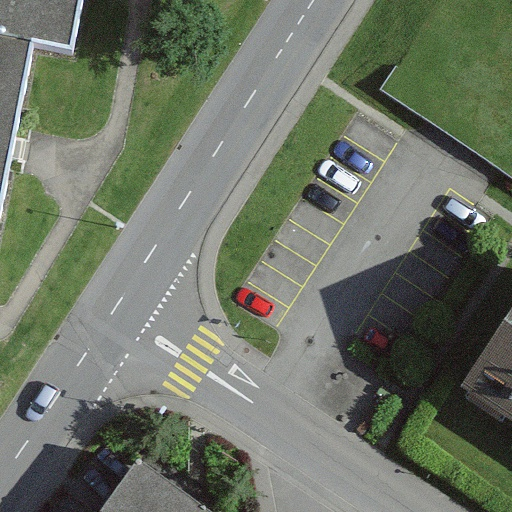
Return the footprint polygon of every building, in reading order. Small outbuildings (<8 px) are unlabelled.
[(69,58),(80,0),(0,0),(0,170),(23,49),(69,58)] [(506,0),(439,0),(381,89),(429,119),(506,0)] [(511,117),(511,0),(506,0),(429,119),(487,157),(511,117)] [(511,117),(487,157),(511,173),(511,117)] [(511,417),(511,308),(462,385),(511,417)] [(223,511),(131,447),(85,511),(223,511)]
